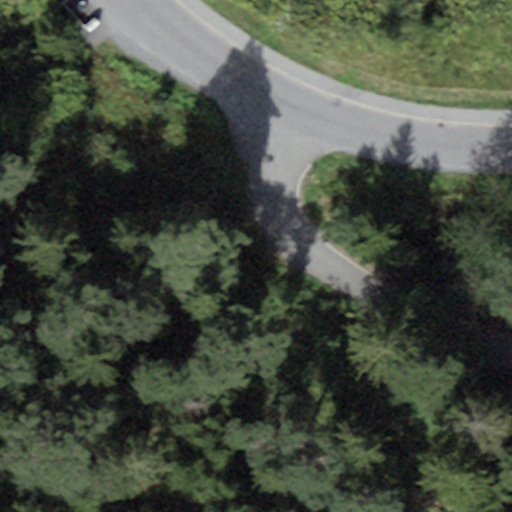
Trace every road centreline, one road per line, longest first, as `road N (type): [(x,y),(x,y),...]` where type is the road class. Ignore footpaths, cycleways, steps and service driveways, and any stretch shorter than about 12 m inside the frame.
road 1 (residential): [(263,99),(265,159),(279,216),(308,255),(347,289),(511,357)]
road 2 (residential): [(263,99),(349,128),(511,144)]
road 3 (residential): [(134,0),(181,46),(263,99)]
